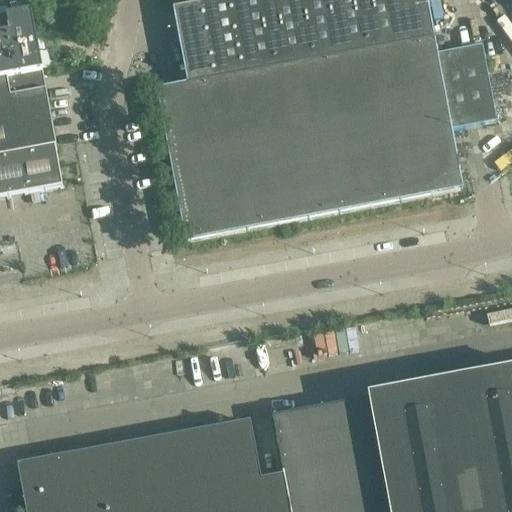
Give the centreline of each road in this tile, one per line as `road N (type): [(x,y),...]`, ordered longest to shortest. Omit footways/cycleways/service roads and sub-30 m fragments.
road 1 (unclassified): [(151,316),(473,260),(511,244)]
road 2 (unclassified): [(151,316),(115,154),(113,106),(135,0)]
road 3 (unclassified): [(0,345),(151,316)]
